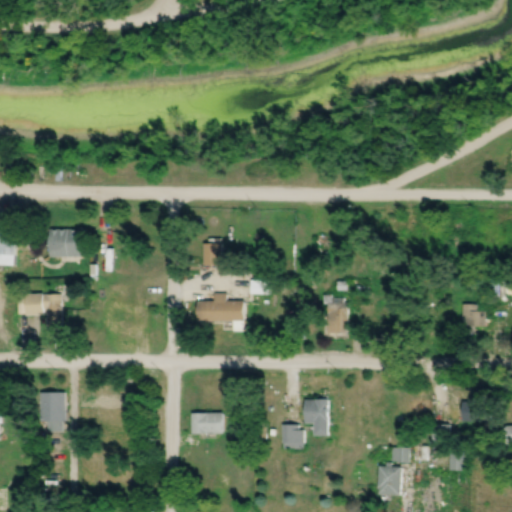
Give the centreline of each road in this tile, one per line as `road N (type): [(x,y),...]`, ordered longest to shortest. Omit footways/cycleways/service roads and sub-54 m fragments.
road 1 (residential): [(511,127),(347,191),(0,193)]
road 2 (residential): [(0,360),(511,361)]
road 3 (residential): [(172,197),(169,511)]
road 4 (residential): [(0,25),(66,28),(252,0)]
road 5 (residential): [(347,191),(511,194)]
